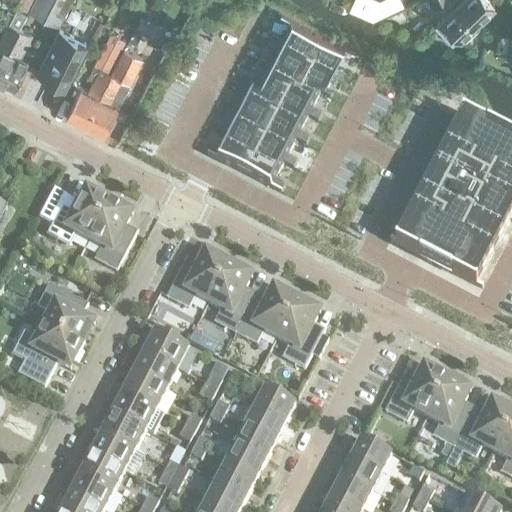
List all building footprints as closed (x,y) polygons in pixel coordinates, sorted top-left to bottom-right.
[(29,10),(30,10),(58,25),(70,0),(9,0),(29,9),(29,10)] [(462,0),(435,26),(453,44),(463,35),(467,39),(480,26),(476,22),(495,4),(490,0),(462,0)] [(0,66),(20,28),(28,13),(18,8),(0,41),(0,66)] [(272,31),(269,38),(279,43),(305,57),(318,33),(292,19),(282,36),(272,31)] [(21,55),(32,34),(20,28),(0,66),(0,80),(14,88),(29,59),(21,55)] [(64,85),(86,42),(59,29),(37,71),(64,85)] [(318,33),(305,57),(332,71),(342,76),(346,69),(336,64),(344,48),(345,46),(318,33)] [(66,116),(84,126),(111,74),(109,73),(123,47),(107,39),(87,77),(94,81),(88,92),(80,88),(66,116)] [(260,54),(256,61),(267,66),(293,80),(305,57),(279,43),(270,59),(260,54)] [(111,74),(84,126),(103,135),(118,107),(130,84),(143,59),(124,50),(112,74),(111,74)] [(332,71),(305,57),(293,80),(320,94),(330,100),(334,93),(324,87),(332,71)] [(248,78),(244,85),(254,90),(281,104),(293,80),(267,66),(258,83),(248,78)] [(320,94),(293,80),(281,104),(308,118),(318,123),(322,116),(311,111),(320,94)] [(236,101),(232,108),(242,113),(269,127),(281,104),(254,90),(246,106),(236,101)] [(308,118),(281,104),(269,127),(296,141),(306,146),(309,139),(299,134),(308,118)] [(223,125),(220,132),(230,137),(256,151),(269,127),(242,113),(233,130),(223,125)] [(511,217),(511,138),(465,114),(396,244),(476,286),(511,217)] [(269,127),(256,151),(283,165),(293,170),(297,163),(287,158),(296,141),(269,127)] [(211,148),(207,156),(244,175),(256,151),(230,137),(221,153),(211,148)] [(283,165),(256,151),(244,175),(281,194),(285,186),(274,181),(283,165)] [(75,238),(87,245),(109,203),(85,191),(79,203),(54,190),(39,220),(53,227),(47,237),(69,249),(75,238)] [(117,273),(132,244),(137,234),(126,228),(132,215),(109,203),(87,245),(101,252),(95,262),(117,273)] [(197,302),(207,307),(229,265),(206,253),(199,265),(187,259),(167,298),(184,307),(196,303),(197,302)] [(236,334),(257,295),(246,290),(252,277),(229,265),(207,307),(217,313),(216,314),(220,326),(236,334)] [(44,315),(47,316),(42,326),(82,348),(94,324),(82,318),(88,306),(49,286),(40,303),(44,315)] [(264,339),(265,337),(275,342),(297,301),(274,289),(268,301),(257,295),(236,334),(252,343),(264,339)] [(275,342),(286,348),(285,350),(288,362),(305,371),(326,331),(314,325),(320,313),(297,301),(275,342)] [(44,390),(51,376),(57,364),(70,371),(82,348),(42,326),(36,337),(33,335),(21,339),(12,356),(25,362),(17,376),(44,390)] [(188,377),(199,356),(155,333),(153,338),(149,336),(142,351),(145,353),(144,355),(178,372),(188,377)] [(219,346),(194,333),(189,343),(213,356),(219,346)] [(130,373),(167,393),(178,372),(144,355),(139,365),(135,363),(130,373)] [(415,412),(427,419),(448,380),(425,367),(418,380),(406,374),(386,413),(403,422),(411,419),(415,412)] [(128,385),(123,395),(157,413),(167,393),(130,373),(125,383),(128,385)] [(240,388),(244,380),(233,374),(229,383),(240,388)] [(206,387),(217,393),(222,382),(212,376),(206,387)] [(428,417),(427,419),(440,425),(436,432),(439,441),(447,445),(441,457),(448,461),(454,449),(455,449),(475,410),(465,404),(471,392),(448,380),(428,417)] [(200,398),(211,404),(217,393),(206,387),(200,398)] [(265,391),(255,410),(286,426),(296,407),(265,391)] [(114,404),(109,414),(146,433),(153,437),(164,417),(157,413),(123,395),(118,405),(114,404)] [(483,448),(496,454),(511,422),(511,413),(493,403),(486,416),(475,410),(455,449),(471,457),(479,455),(483,448)] [(218,404),(213,412),(224,418),(229,409),(218,404)] [(246,428),(276,444),(286,426),(255,410),(246,428)] [(224,418),(213,412),(209,421),(220,426),(224,418)] [(135,454),(146,433),(109,414),(103,424),(107,426),(102,436),(135,454)] [(191,418),(185,428),(195,433),(201,423),(191,418)] [(511,422),(496,454),(508,461),(505,468),(507,476),(511,478),(511,422)] [(179,440),(190,445),(195,433),(185,428),(179,440)] [(276,444),(246,428),(236,446),(267,462),(276,444)] [(87,454),(125,474),(135,454),(102,436),(96,446),(93,444),(87,454)] [(194,448),(206,454),(210,445),(199,440),(194,448)] [(352,460),(382,476),(392,457),(362,441),(352,460)] [(257,480),(267,462),(236,446),(227,464),(257,480)] [(206,454),(194,448),(190,457),(201,463),(206,454)] [(164,474),(173,479),(179,469),(178,468),(185,454),(177,450),(164,474)] [(80,476),(114,494),(125,474),(87,454),(82,464),(86,466),(80,476)] [(382,476),(352,460),(342,478),(373,494),(382,476)] [(227,464),(217,483),(248,498),(257,480),(227,464)] [(409,477),(419,483),(424,474),(413,468),(409,477)] [(179,469),(173,479),(183,485),(189,474),(179,469)] [(158,486),(167,491),(173,479),(164,474),(158,486)] [(66,494),(99,511),(104,511),(114,494),(80,476),(75,486),(71,484),(66,494)] [(362,511),(363,511),(373,494),(342,478),(333,496),(362,511)] [(167,491),(171,493),(177,496),(183,485),(173,479),(167,491)] [(208,501),(229,511),(240,511),(248,498),(217,483),(208,501)] [(418,498),(429,504),(435,493),(424,487),(418,498)] [(61,511),(99,511),(66,494),(61,504),(65,506),(61,511)] [(362,511),(333,496),(324,511),(362,511)] [(496,511),(468,497),(460,511),(496,511)] [(143,509),(148,511),(154,511),(159,504),(148,498),(143,509)] [(394,506),(404,511),(409,503),(398,498),(394,506)] [(418,498),(412,509),(417,511),(424,511),(429,504),(418,498)] [(229,511),(208,501),(201,511),(229,511)]
